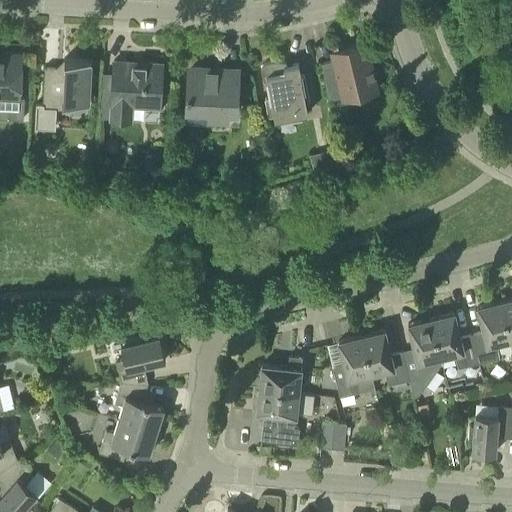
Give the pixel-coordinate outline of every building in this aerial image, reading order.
[(342,98),(373,90),(376,89),(373,76),(376,71),(371,68),(365,42),(340,48),(341,55),(339,59),(321,63),(328,94),(340,91),(342,98)] [(0,56),(0,96),(18,97),(20,58),(0,56)] [(44,67),(43,108),(63,109),(63,101),(88,102),(90,61),(91,61),(91,60),(64,58),(63,60),(64,60),(64,63),(59,68),(46,67),(44,67)] [(113,61),(110,119),(130,120),(131,105),(159,107),(161,63),(113,61)] [(263,65),(260,66),(263,81),(267,80),(270,97),(264,99),(267,117),(273,116),(274,120),(307,114),(305,103),(309,102),(304,75),(300,76),(298,63),(286,65),(285,62),(283,61),(281,61),(278,61),(275,61),(271,61),(268,62),(264,64),(263,65)] [(227,112),(235,112),(238,69),(216,68),(216,72),(204,72),(201,67),(194,67),(190,71),(188,71),(185,109),(208,111),(208,119),(226,120),(227,112)] [(320,154),(324,168),(345,163),(342,148),(320,154)] [(147,170),(162,165),(159,154),(143,158),(147,170)] [(511,298),(500,301),(510,339),(511,349),(511,298)] [(483,331),(471,334),(478,363),(499,358),(497,342),(510,339),(500,301),(477,307),(483,331)] [(478,363),(471,334),(460,336),(454,312),(431,318),(440,356),(453,353),(458,368),(478,363)] [(402,351),(413,396),(418,395),(438,364),(441,364),(439,357),(440,356),(431,318),(408,324),(414,348),(402,351)] [(412,396),(413,396),(402,351),(390,353),(384,329),(361,335),(370,373),(383,370),(388,385),(408,380),(412,396)] [(116,361),(121,382),(147,383),(143,365),(164,360),(159,335),(140,340),(140,337),(122,341),(123,344),(121,344),(124,359),(116,361)] [(370,373),(361,335),(338,341),(344,365),(332,368),(339,397),(374,388),(370,373)] [(259,388),(298,392),(302,357),(289,355),(287,367),(261,364),(259,388)] [(405,381),(393,383),(395,392),(407,389),(405,381)] [(147,383),(121,382),(114,403),(122,405),(118,418),(157,431),(162,417),(160,416),(163,407),(142,400),(147,383)] [(298,392),(259,388),(256,412),(282,414),(282,419),(281,426),(294,428),(295,422),(296,411),(312,412),(314,394),(298,392)] [(430,415),(428,403),(418,405),(421,417),(430,415)] [(496,431),(508,432),(510,406),(498,405),(497,415),(474,413),(473,426),(468,425),(467,438),(472,439),(471,451),(494,453),(496,431)] [(300,422),(295,422),(294,428),(281,426),(282,419),(261,417),(258,443),(298,446),(300,422)] [(153,445),(157,431),(118,418),(113,432),(105,429),(98,452),(123,460),(127,447),(148,454),(151,445),(153,445)] [(334,422),(322,421),(320,447),(332,448),(334,422)] [(332,448),(344,449),(346,423),(334,422),(332,448)] [(0,471),(17,459),(8,438),(0,441),(0,471)] [(66,449),(56,440),(48,448),(58,457),(66,449)] [(90,467),(94,461),(82,453),(78,459),(90,467)] [(17,459),(0,471),(0,480),(8,487),(0,496),(0,511),(19,511),(23,508),(25,509),(24,510),(25,511),(37,497),(35,495),(36,494),(25,484),(34,474),(17,459)] [(81,511),(59,497),(48,511),(81,511)]
